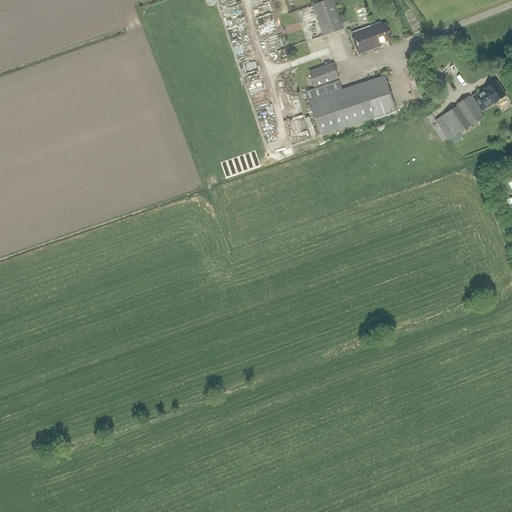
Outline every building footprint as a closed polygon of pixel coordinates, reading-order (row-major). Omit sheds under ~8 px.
[(326,0),(312,6),(323,36),(345,28),(334,0),(326,0)] [(353,41),(356,48),(358,55),(382,47),(381,43),(391,39),(386,25),(381,26),(380,24),(351,34),(353,41)] [(309,72),(314,88),(339,79),(333,63),(309,72)] [(309,101),(320,136),(397,111),(385,76),(309,101)] [(482,112),(488,107),(494,103),(506,96),(497,81),(484,89),(484,90),(479,93),(472,98),(482,112)] [(448,141),(484,117),(470,96),(456,105),(457,106),(435,121),(448,141)]
